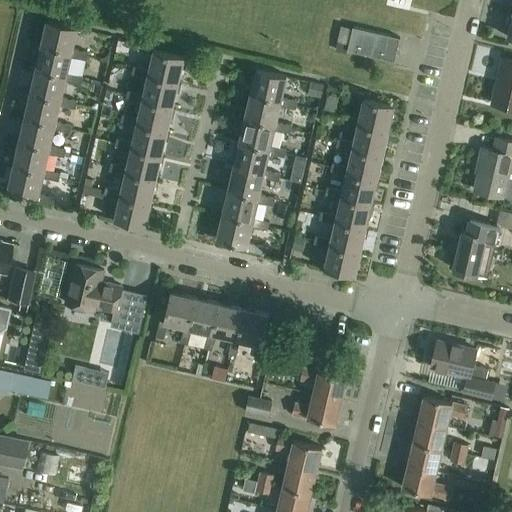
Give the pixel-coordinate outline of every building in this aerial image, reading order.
[(47,20),(41,45),(73,53),(72,57),(87,60),(89,53),(74,49),(79,28),(47,20)] [(355,25),(349,48),(396,61),(402,38),(355,25)] [(149,69),(148,74),(180,82),(186,57),(155,49),(156,46),(140,42),(138,49),(153,53),(149,69)] [(41,45),(35,69),(67,77),(67,81),(82,84),(83,77),(68,73),(72,57),(73,53),(41,45)] [(511,58),(502,56),(490,104),(511,109),(511,58)] [(147,77),(143,94),(142,98),(175,105),(180,82),(148,74),(149,69),(134,66),(133,73),(147,77)] [(35,69),(29,95),(62,102),(61,105),(76,109),(78,101),(63,97),(67,81),(67,77),(35,69)] [(256,69),(250,94),(282,101),(281,105),(296,109),(298,101),(283,98),(288,77),(256,69)] [(309,94),(321,97),(323,85),(312,82),(309,94)] [(142,101),(138,118),(137,123),(169,129),(175,105),(142,98),(143,94),(128,90),(127,98),(142,101)] [(359,118),(358,118),(358,122),(390,130),(396,105),(365,98),(366,94),(349,90),(347,98),(362,102),(359,118)] [(250,94),(244,118),(276,126),(276,130),(290,133),(292,126),(277,122),(281,105),(282,101),(250,94)] [(29,95),(24,119),(56,127),(55,130),(70,133),(72,125),(57,122),(61,105),(62,102),(29,95)] [(136,126),(132,142),(131,145),(164,153),(169,129),(137,123),(138,118),(123,114),(121,122),(136,126)] [(353,142),(352,146),(385,153),(390,130),(358,122),(358,118),(344,115),(342,122),(357,126),(353,142)] [(244,118),(238,142),(261,148),(271,150),(270,154),(285,157),(287,150),(272,146),(276,130),(276,126),(244,118)] [(24,119),(19,141),(51,150),(50,153),(65,157),(66,149),(51,146),(55,130),(56,127),(24,119)] [(473,191),(505,198),(511,199),(511,168),(511,167),(511,140),(496,136),(493,148),(481,145),(475,172),(478,173),(473,191)] [(126,166),(125,171),(158,179),(164,153),(131,145),(132,142),(118,138),(116,146),(130,149),(126,166)] [(351,150),(347,166),(346,171),(351,172),(379,178),(385,153),(352,146),(353,142),(338,139),(336,146),(351,150)] [(19,141),(13,166),(45,174),(44,178),(59,181),(61,173),(46,170),(50,153),(51,150),(19,141)] [(238,142),(233,166),(254,171),(265,174),(264,178),(279,182),(281,173),(266,170),(270,154),(271,150),(261,148),(238,142)] [(121,190),(120,190),(120,195),(152,203),(158,179),(125,171),(126,166),(111,163),(110,170),(125,174),(121,190)] [(342,190),(341,195),(373,203),(379,178),(351,172),(346,171),(347,166),(333,163),(331,171),(346,174),(342,190)] [(40,194),(44,178),(45,174),(13,166),(7,191),(39,198),(38,202),(53,205),(55,198),(40,194)] [(233,166),(227,191),(248,196),(260,198),(259,202),(274,206),(276,198),(261,194),(264,178),(265,174),(254,171),(233,166)] [(85,187),(83,193),(92,195),(94,187),(85,185),(85,186),(85,187)] [(146,227),(152,203),(120,195),(120,190),(106,187),(104,195),(119,198),(114,220),(146,227)] [(336,215),(335,219),(368,227),(373,203),(341,195),(342,190),(327,187),(325,195),(340,198),(336,215)] [(227,191),(222,215),(243,220),(254,223),(253,226),(268,230),(270,222),(255,218),(259,202),(260,198),(248,196),(227,191)] [(331,239),(330,239),(329,242),(362,249),(368,227),(335,219),(336,215),(322,211),(320,219),(334,222),(331,239)] [(253,226),(254,223),(243,220),(222,215),(216,240),(248,247),(248,251),(263,254),(264,246),(249,243),(253,226)] [(462,229),(452,270),(479,276),(480,274),(489,277),(501,226),(469,218),(466,230),(462,229)] [(293,250),(303,252),(306,239),(296,236),(293,250)] [(356,276),(362,249),(329,242),(330,239),(316,236),(314,243),(329,247),(324,269),(356,276)] [(0,241),(0,271),(4,272),(11,244),(0,241)] [(105,271),(75,264),(66,304),(95,311),(96,308),(115,313),(112,326),(138,332),(147,297),(122,292),(123,287),(102,282),(105,271)] [(14,266),(6,300),(28,305),(35,271),(14,266)] [(184,328),(189,329),(196,297),(171,291),(164,323),(160,322),(159,327),(156,337),(165,339),(168,324),(184,328)] [(189,329),(184,328),(181,342),(205,348),(208,333),(213,335),(220,303),(196,297),(189,329)] [(208,333),(205,348),(213,350),(216,335),(233,339),(236,340),(246,309),(220,303),(213,335),(208,333)] [(0,332),(5,330),(10,310),(0,307),(0,332)] [(236,340),(233,339),(229,354),(237,356),(241,341),(262,346),(269,314),(246,309),(236,340)] [(36,313),(31,334),(47,338),(50,325),(36,313)] [(437,340),(430,368),(467,377),(464,392),(491,398),(495,383),(486,380),(488,369),(472,366),(476,349),(437,340)] [(273,349),(271,360),(275,361),(284,356),(285,352),(273,349)] [(75,364),(71,380),(106,388),(109,372),(75,364)] [(315,384),(313,395),(343,400),(348,378),(304,368),(301,381),(315,384)] [(7,389),(47,398),(50,383),(0,371),(0,391),(7,393),(7,389)] [(337,425),(343,400),(313,395),(310,406),(295,403),(292,415),(337,425)] [(423,396),(418,419),(420,420),(448,426),(450,415),(465,419),(468,406),(462,405),(464,398),(452,395),(450,402),(423,396)] [(251,396),(247,413),(268,419),(273,402),(251,396)] [(418,419),(412,442),(443,449),(448,426),(420,420),(418,419)] [(498,421),(494,436),(501,437),(503,438),(507,422),(504,422),(498,420),(498,421)] [(291,453),(288,464),(312,470),(318,471),(323,448),(293,441),(280,437),(282,429),(250,422),(248,431),(264,435),(279,438),(276,450),(291,453)] [(0,464),(21,469),(27,441),(0,435),(0,464)] [(412,442),(407,465),(410,465),(437,472),(443,449),(412,442)] [(455,442),(452,451),(457,452),(466,455),(468,445),(455,442)] [(482,456),(495,459),(498,448),(484,445),(482,456)] [(464,464),(466,455),(457,452),(452,451),(450,461),(464,464)] [(288,464),(283,486),(313,493),(318,471),(312,470),(288,464)] [(435,483),(437,472),(410,465),(407,465),(402,488),(446,498),(449,487),(435,483)] [(261,472),(259,481),(273,484),(275,476),(261,472)] [(270,494),(273,484),(259,481),(256,491),(270,494)] [(283,486),(276,511),(308,511),(313,493),(283,486)] [(473,492),(469,507),(481,510),(485,495),(473,492)] [(398,503),(395,511),(435,511),(428,510),(398,503)]
